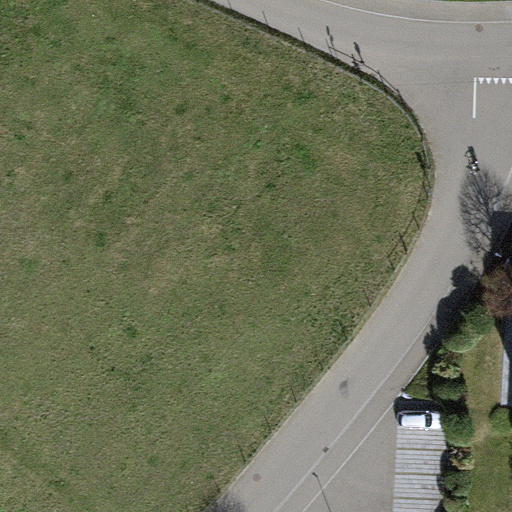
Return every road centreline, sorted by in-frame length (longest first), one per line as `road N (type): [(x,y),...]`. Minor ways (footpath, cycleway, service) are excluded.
road 1 (residential): [(487,54),(483,162),(430,279),(254,511)]
road 2 (unclassified): [(276,0),(342,26),(487,54)]
